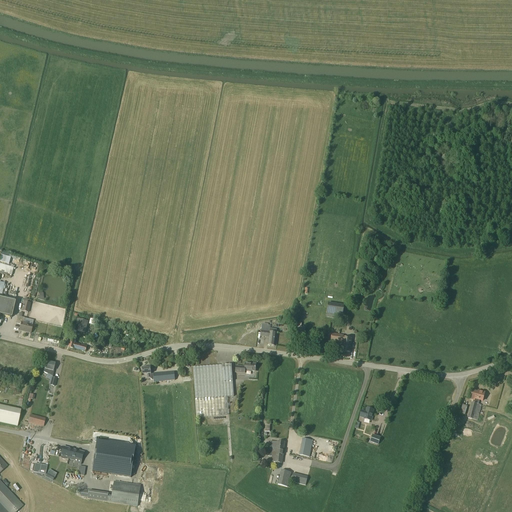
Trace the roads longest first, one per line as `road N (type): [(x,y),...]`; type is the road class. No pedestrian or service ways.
road 1 (track): [(511,84),(141,64),(0,31)]
road 2 (unclassified): [(460,374),(216,345),(92,360),(0,337)]
road 3 (unclassified): [(410,511),(460,374)]
